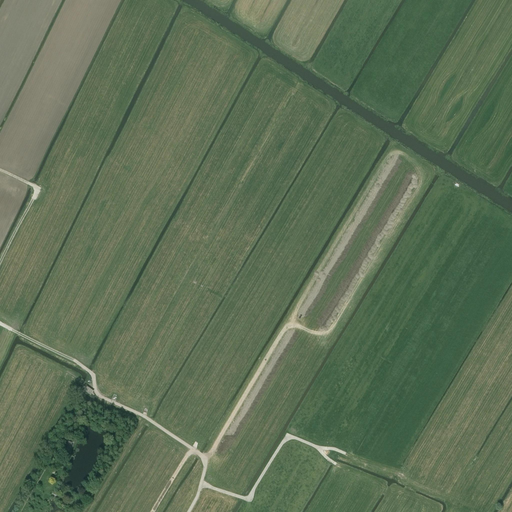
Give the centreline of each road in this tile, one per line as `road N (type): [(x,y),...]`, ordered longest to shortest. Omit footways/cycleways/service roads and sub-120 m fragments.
road 1 (track): [(187,511),(207,454),(97,398),(90,365),(77,354)]
road 2 (track): [(200,488),(248,499),(289,433),(317,444),(337,466)]
